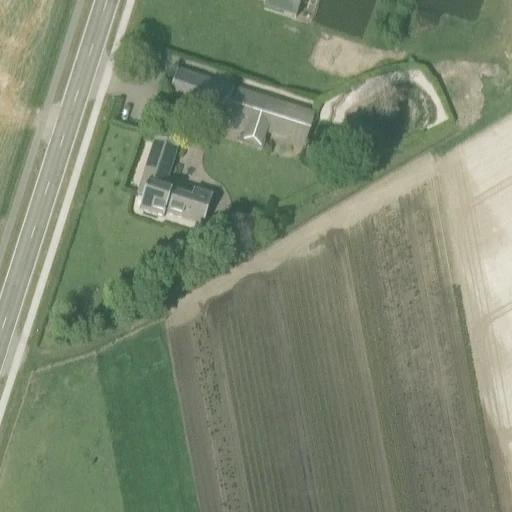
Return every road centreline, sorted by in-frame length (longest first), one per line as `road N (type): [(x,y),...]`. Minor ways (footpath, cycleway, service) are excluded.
road 1 (track): [(0,355),(61,350),(511,105)]
road 2 (secondary): [(0,337),(107,0)]
